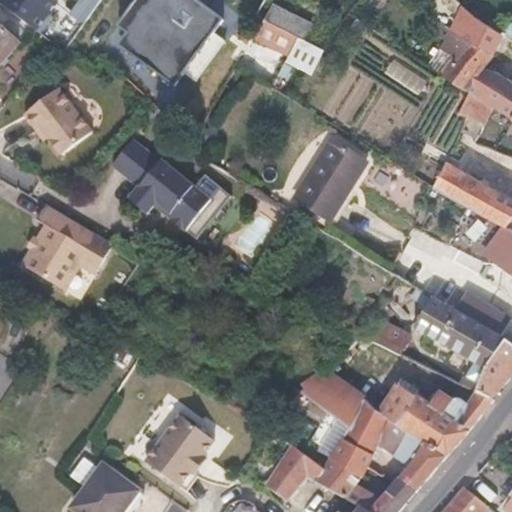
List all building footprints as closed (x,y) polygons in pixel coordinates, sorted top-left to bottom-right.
[(69,3),(64,0),(0,0),(0,3),(40,37),(69,3)] [(80,0),(95,12),(105,0),(80,0)] [(125,51),(157,6),(148,0),(140,0),(111,41),(125,51)] [(116,64),(170,101),(180,86),(209,44),(218,31),(175,0),(161,0),(157,6),(125,51),(116,64)] [(309,24),(271,4),(263,20),(296,37),(301,40),(309,24)] [(504,39),(483,24),(466,9),(454,31),(494,57),(504,39)] [(286,57),(296,37),(263,20),(253,39),(286,57)] [(0,67),(20,47),(0,28),(0,67)] [(480,75),(494,57),(454,31),(444,49),(453,54),(441,75),(469,94),(480,75)] [(222,52),(209,44),(180,86),(193,95),(222,52)] [(384,75),(421,94),(429,78),(391,60),(384,75)] [(507,118),(511,110),(511,87),(493,77),(480,75),(469,94),(496,111),(507,118)] [(474,144),(496,111),(469,94),(457,115),(471,121),(462,136),(474,144)] [(24,120),(37,136),(45,146),(48,143),(62,161),(91,139),(57,95),(24,120)] [(333,227),(370,166),(332,144),(296,205),(333,227)] [(213,208),(195,194),(144,154),(143,156),(131,147),(112,172),(140,194),(132,206),(152,220),(158,212),(190,237),(213,208)] [(505,232),(511,219),(511,206),(472,181),(444,164),(432,187),(472,211),(505,232)] [(24,268),(57,288),(66,294),(75,278),(79,270),(97,280),(115,250),(48,208),(38,224),(46,229),(24,268)] [(511,275),(511,236),(505,232),(472,211),(448,249),(485,272),(487,271),(503,270),(511,275)] [(510,324),(467,297),(455,315),(500,342),(510,324)] [(455,315),(440,305),(422,336),(478,365),(465,388),(479,395),(492,401),(511,377),(511,349),(500,342),(455,315)] [(402,360),(414,338),(376,318),(363,343),(402,360)] [(372,410),(321,374),(295,394),(336,430),(349,440),(359,428),(385,450),(404,427),(446,461),(495,404),(492,401),(479,395),(470,409),(461,405),(456,407),(439,399),(433,410),(419,403),(422,396),(391,379),(372,410)] [(192,480),(203,463),(200,462),(211,446),(177,420),(144,467),(179,493),(189,477),(192,480)] [(417,494),(446,461),(404,427),(385,450),(409,469),(399,482),(417,494)] [(370,470),(385,450),(359,428),(349,440),(336,430),(330,438),(342,448),(333,459),(363,481),(370,470)] [(286,502),(304,480),(312,485),(322,473),(297,453),(267,489),(286,502)] [(357,487),(363,481),(333,459),(322,473),(312,485),(346,502),(357,487)] [(132,511),(141,503),(134,498),(102,471),(99,476),(83,463),(69,482),(84,493),(69,511),(132,511)] [(413,499),(417,494),(399,482),(390,493),(407,506),(413,499)] [(402,511),(407,506),(390,493),(381,505),(357,487),(346,502),(360,510),(363,511),(402,511)] [(487,511),(464,491),(445,511),(487,511)]
